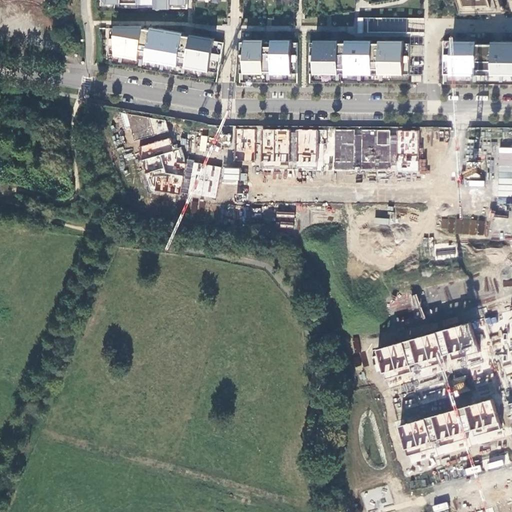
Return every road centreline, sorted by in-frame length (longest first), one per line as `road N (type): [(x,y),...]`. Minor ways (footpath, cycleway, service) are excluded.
road 1 (residential): [(426,192),(227,188),(229,104)]
road 2 (tertiary): [(0,65),(229,104)]
road 3 (tertiary): [(229,104),(428,108)]
